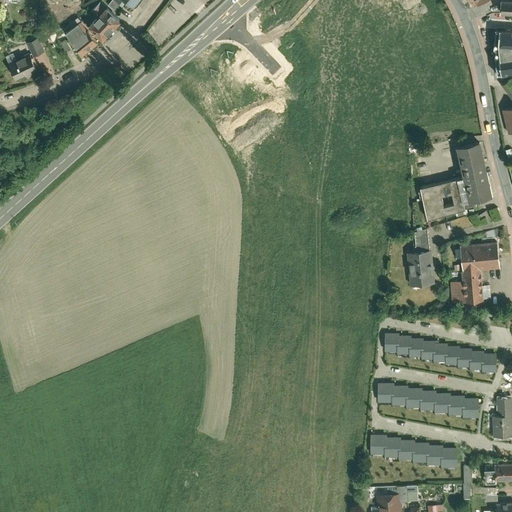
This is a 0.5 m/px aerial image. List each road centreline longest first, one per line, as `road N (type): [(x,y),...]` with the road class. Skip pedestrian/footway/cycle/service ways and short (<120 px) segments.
road 1 (secondary): [(238,0),(0,217)]
road 2 (residential): [(0,103),(85,70),(117,48),(157,0)]
road 3 (tertiary): [(511,201),(464,15)]
